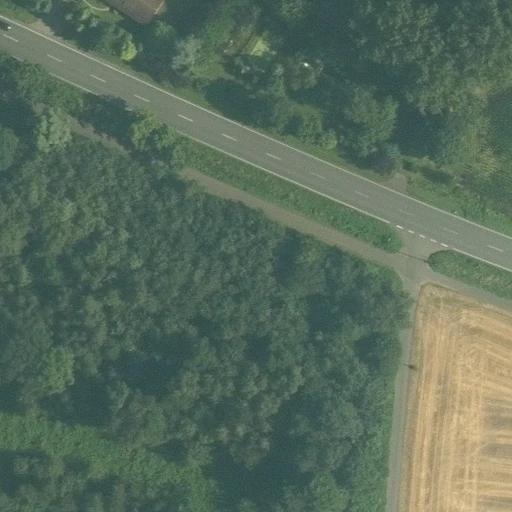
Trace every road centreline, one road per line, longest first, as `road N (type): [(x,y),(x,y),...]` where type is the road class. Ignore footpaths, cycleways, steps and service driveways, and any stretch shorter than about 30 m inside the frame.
road 1 (primary): [(423,220),(0,33)]
road 2 (unclassified): [(423,220),(390,511)]
